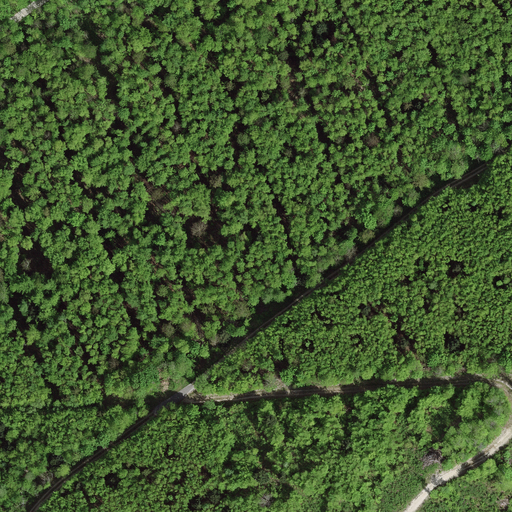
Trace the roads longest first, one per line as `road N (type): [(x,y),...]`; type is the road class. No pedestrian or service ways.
road 1 (track): [(511,148),(436,192),(49,492),(34,511)]
road 2 (track): [(168,402),(472,381),(492,382),(511,399)]
road 3 (track): [(511,429),(408,511)]
